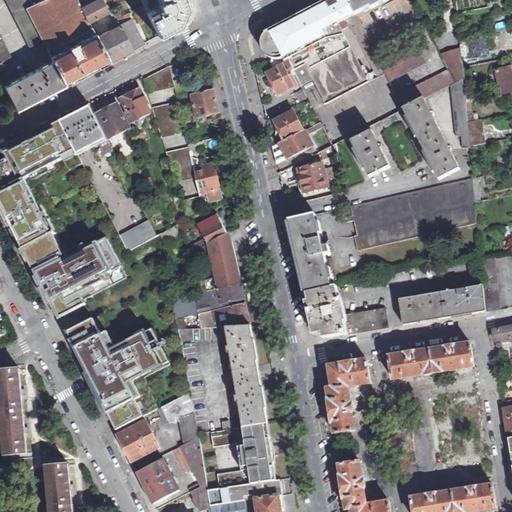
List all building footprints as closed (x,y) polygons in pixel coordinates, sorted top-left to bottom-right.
[(25,7),(21,0),(5,0),(30,47),(38,43),(39,46),(44,43),(25,7)] [(81,7),(77,0),(38,0),(25,7),(44,43),(47,49),(91,26),(88,21),(81,7)] [(88,21),(107,12),(101,0),(95,0),(81,7),(88,21)] [(147,13),(159,36),(179,25),(187,7),(184,0),(155,0),(158,4),(160,4),(161,7),(147,13)] [(355,14),(347,0),(328,0),(298,16),(281,25),(269,31),(266,34),(263,39),(262,45),(262,48),(264,52),(266,55),(272,59),(270,62),(271,66),(272,68),(273,69),(276,70),(290,62),(299,80),(310,75),(313,80),(325,104),(368,82),(343,30),(348,27),(344,21),(356,15),(355,14)] [(371,7),(372,9),(388,0),(347,0),(355,14),(371,7)] [(463,12),(456,14),(460,40),(467,39),(463,12)] [(120,24),(133,50),(144,44),(137,31),(131,19),(120,24)] [(496,23),(497,31),(506,29),(504,22),(496,23)] [(110,30),(96,36),(109,62),(129,52),(133,50),(120,24),(115,27),(114,24),(108,27),(110,30)] [(101,66),(109,62),(96,36),(91,26),(47,49),(53,60),(65,84),(101,66)] [(0,32),(0,70),(5,68),(2,61),(12,56),(0,32)] [(467,39),(460,40),(461,48),(464,67),(480,63),(478,56),(470,58),(467,39)] [(426,46),(383,68),(390,82),(427,63),(426,60),(428,59),(426,56),(430,54),(426,46)] [(455,83),(463,79),(465,78),(464,67),(461,48),(441,55),(448,70),(455,83)] [(53,60),(4,86),(16,109),(40,97),(65,84),(53,60)] [(278,94),(278,95),(301,83),(299,80),(290,62),(276,70),(268,74),(274,87),(271,88),(275,95),(278,94)] [(152,76),(151,77),(154,91),(175,87),(174,81),(171,66),(152,76)] [(511,67),(497,70),(502,93),(511,90),(511,67)] [(397,96),(404,109),(424,99),(451,85),(455,83),(448,70),(397,96)] [(299,80),(301,83),(302,86),(313,80),(310,75),(299,80)] [(154,91),(151,77),(144,80),(148,93),(154,91)] [(175,87),(177,96),(188,94),(185,79),(179,80),(174,81),(175,87)] [(463,79),(455,83),(451,85),(456,136),(461,136),(463,149),(471,148),(471,146),(468,122),(465,95),(463,79)] [(193,91),(194,95),(211,92),(211,87),(193,91)] [(126,114),(131,123),(150,114),(146,106),(148,105),(140,90),(131,95),(121,100),(128,113),(126,114)] [(194,95),(192,96),(197,118),(220,113),(214,91),(211,92),(194,95)] [(468,122),(477,120),(478,114),(472,115),(470,94),(465,95),(468,122)] [(183,120),(189,119),(188,112),(191,112),(188,98),(178,100),(179,104),(183,120)] [(440,129),(424,99),(404,109),(420,140),(440,129)] [(107,110),(96,115),(109,139),(130,129),(118,104),(107,110)] [(170,136),(185,132),(184,125),(183,120),(179,104),(161,108),(162,110),(163,110),(170,136)] [(66,120),(62,122),(66,131),(79,155),(99,145),(104,154),(113,149),(91,106),(80,112),(66,120)] [(162,137),(170,136),(163,110),(162,110),(161,108),(153,110),(162,137)] [(280,143),(304,131),(294,112),(275,121),(281,133),(277,135),(280,143)] [(395,114),(382,121),(385,128),(392,124),(392,123),(398,120),(395,114)] [(477,120),(468,122),(471,146),(485,143),(481,120),(477,120)] [(44,134),(46,135),(49,139),(66,131),(62,122),(42,132),(44,134)] [(305,131),(307,136),(323,127),(321,123),(305,131)] [(307,136),(313,147),(316,145),(313,139),(326,133),(323,127),(307,136)] [(440,129),(420,140),(440,180),(460,169),(440,129)] [(373,130),(352,140),(370,178),(391,167),(381,147),(382,146),(381,146),(373,130)] [(52,180),(83,164),(79,155),(66,131),(49,139),(46,135),(44,134),(41,135),(31,141),(52,180)] [(289,160),(313,147),(307,136),(305,131),(304,131),(280,143),(288,159),(289,160)] [(326,133),(313,139),(316,145),(320,153),(333,146),(326,133)] [(1,164),(41,240),(64,228),(42,185),(52,180),(31,141),(26,143),(6,154),(9,160),(1,164)] [(202,141),(188,144),(189,149),(190,154),(195,150),(202,150),(203,145),(202,141)] [(277,164),(288,159),(280,143),(273,147),(277,164)] [(189,149),(174,152),(181,181),(196,178),(192,163),(191,158),(190,154),(189,149)] [(176,182),(181,181),(174,152),(167,154),(176,182)] [(120,181),(127,177),(116,155),(109,159),(120,181)] [(196,178),(199,194),(206,192),(208,202),(221,199),(213,164),(199,168),(197,162),(192,163),(196,178)] [(0,198),(25,248),(41,240),(1,164),(0,163),(0,179),(5,190),(0,192),(0,198)] [(299,170),(294,171),(299,194),(305,193),(329,187),(323,163),(299,169),(299,170)] [(473,178),(351,207),(354,222),(474,194),(473,178)] [(358,236),(476,209),(475,202),(474,194),(354,222),(358,236)] [(200,198),(182,202),(188,220),(203,212),(200,198)] [(358,236),(354,237),(358,251),(477,223),(476,209),(358,236)] [(218,215),(199,225),(205,239),(189,247),(192,252),(228,234),(218,215)] [(316,215),(290,221),(300,261),(299,261),(307,294),(333,288),(331,278),(336,277),(331,258),(326,259),(325,255),(331,254),(329,246),(323,248),(316,215)] [(128,251),(157,236),(149,221),(120,236),(128,251)] [(175,226),(161,234),(165,241),(179,234),(175,226)] [(41,240),(25,248),(61,317),(86,305),(84,301),(127,279),(106,239),(78,254),(64,228),(41,240)] [(228,234),(192,252),(193,258),(210,253),(212,260),(235,255),(229,233),(228,234)] [(235,255),(212,260),(216,278),(196,283),(198,293),(242,284),(238,269),(235,255)] [(483,285),(486,312),(487,313),(501,310),(495,258),(481,261),(483,285)] [(245,298),(242,284),(198,293),(173,299),(177,318),(198,313),(198,314),(224,309),(223,303),(245,298)] [(441,292),(445,319),(486,312),(483,285),(441,292)] [(389,328),(386,309),(344,316),(342,310),(345,310),(344,307),(342,307),(337,287),(333,288),(307,294),(315,328),(330,338),(389,328)] [(400,300),(404,325),(445,319),(441,292),(400,300)] [(246,303),(245,298),(223,303),(224,309),(246,303)] [(224,309),(198,314),(201,329),(222,328),(252,326),(246,303),(224,309)] [(104,314),(69,333),(110,413),(116,410),(120,417),(125,426),(157,410),(159,409),(143,379),(171,365),(152,330),(121,346),(104,314)] [(259,367),(252,326),(222,328),(229,371),(259,367)] [(511,326),(494,330),(496,341),(509,339),(510,342),(511,342),(511,326)] [(509,339),(496,341),(498,351),(511,349),(510,342),(509,339)] [(424,347),(428,371),(470,364),(466,340),(424,347)] [(424,347),(385,353),(389,377),(428,371),(424,347)] [(323,362),(327,387),(346,384),(348,384),(365,381),(361,356),(323,362)] [(268,424),(259,367),(229,371),(238,428),(268,424)] [(14,368),(0,368),(0,408),(18,406),(14,368)] [(322,388),(328,429),(352,425),(349,404),(346,384),(327,387),(322,388)] [(159,409),(157,410),(165,425),(179,422),(183,445),(199,436),(190,392),(159,409)] [(18,406),(0,408),(0,451),(24,450),(18,406)] [(117,430),(125,426),(120,417),(112,422),(117,430)] [(146,421),(119,435),(134,462),(160,448),(146,421)] [(222,422),(223,431),(231,429),(229,421),(222,422)] [(223,431),(212,432),(214,446),(239,442),(243,469),(218,473),(221,489),(277,481),(268,424),(238,428),(231,429),(223,431)] [(183,445),(180,446),(191,470),(198,485),(205,486),(199,436),(183,445)] [(185,473),(191,470),(180,446),(174,450),(185,473)] [(346,501),(364,499),(361,478),(357,455),(332,459),(339,502),(346,501)] [(63,458),(39,459),(44,502),(67,500),(63,458)] [(164,461),(139,474),(155,504),(179,491),(164,461)] [(465,511),(491,508),(487,479),(467,482),(447,485),(451,511),(465,511)] [(277,481),(221,489),(208,491),(211,506),(217,505),(243,501),(257,499),(270,498),(280,496),(283,496),(281,480),(277,481)] [(199,510),(208,506),(205,486),(198,485),(190,490),(199,510)] [(451,511),(447,485),(426,489),(406,492),(409,511),(451,511)] [(390,511),(387,495),(370,498),(364,499),(346,501),(347,511),(390,511)] [(270,498),(257,499),(258,511),(282,511),(280,496),(270,498)] [(68,511),(67,500),(44,502),(44,511),(68,511)] [(244,511),(243,501),(217,505),(218,508),(223,508),(223,511),(244,511)] [(340,511),(347,511),(346,501),(339,502),(340,511)]
